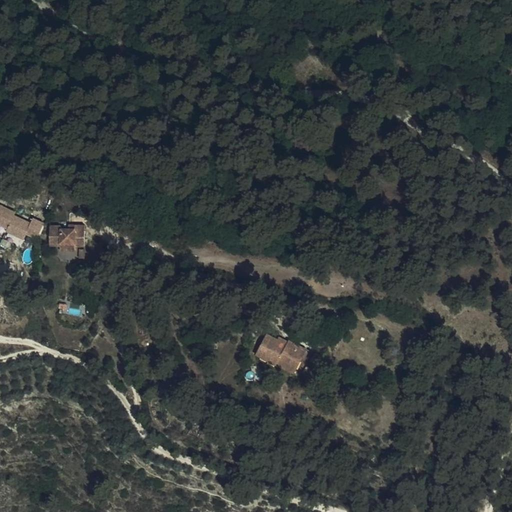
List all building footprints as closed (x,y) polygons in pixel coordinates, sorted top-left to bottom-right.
[(5,228),(15,233),(18,227),(25,231),(36,236),(43,220),(32,215),(30,220),(13,212),(14,210),(0,202),(0,222),(6,226),(5,228)] [(81,224),(75,224),(75,229),(69,228),(61,228),(61,225),(50,225),(49,246),(60,247),(60,243),(74,244),(74,248),(85,248),(85,233),(81,232),(81,224)] [(18,227),(15,233),(23,236),(25,231),(18,227)] [(60,243),(60,247),(60,250),(74,251),(74,248),(74,244),(60,243)] [(290,350),(294,342),(286,339),(284,342),(264,331),(257,344),(267,349),(263,357),(290,370),(298,354),(290,350)] [(302,347),(294,342),(290,350),(298,354),(302,347)] [(267,349),(257,344),(253,352),(263,357),(267,349)]
